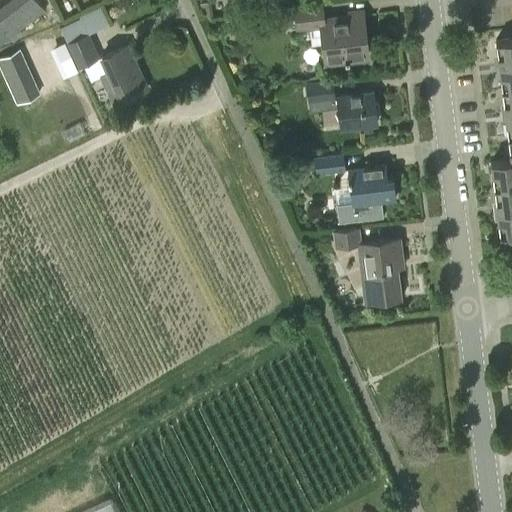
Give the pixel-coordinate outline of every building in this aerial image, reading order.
[(36,0),(20,0),(19,1),(33,20),(45,11),(36,0)] [(323,3),(295,6),(298,28),(306,26),(320,25),(325,62),(366,57),(364,40),(367,39),(364,13),(325,18),(323,3)] [(98,58),(80,19),(60,28),(78,67),(98,58)] [(511,37),(495,40),(498,64),(511,62),(511,37)] [(121,99),(122,100),(147,89),(127,45),(101,57),(108,73),(102,76),(113,102),(121,99)] [(511,62),(498,64),(501,88),(511,86),(511,62)] [(341,127),(371,123),(377,122),(373,91),(335,96),(333,79),(306,83),(308,99),(326,97),(327,107),(338,106),(341,127)] [(34,82),(12,92),(17,103),(39,93),(34,82)] [(511,86),(501,88),(504,112),(511,110),(511,86)] [(313,143),(303,144),(304,153),(314,152),(313,143)] [(343,153),(325,155),(314,156),(316,173),(345,170),(343,153)] [(303,160),(304,171),(314,170),(313,159),(303,160)] [(490,162),(494,186),(511,183),(511,159),(510,160),(510,159),(490,162)] [(395,198),(393,180),(387,180),(385,163),(349,168),(354,204),(337,206),(339,222),(383,217),(381,200),(395,198)] [(511,183),(494,186),(497,210),(511,208),(511,183)] [(511,208),(497,210),(500,234),(511,232),(511,208)] [(361,242),(359,227),(333,230),(335,245),(358,243),(361,242)] [(403,257),(401,237),(361,242),(358,243),(359,258),(360,258),(365,300),(401,295),(396,258),(403,257)]
